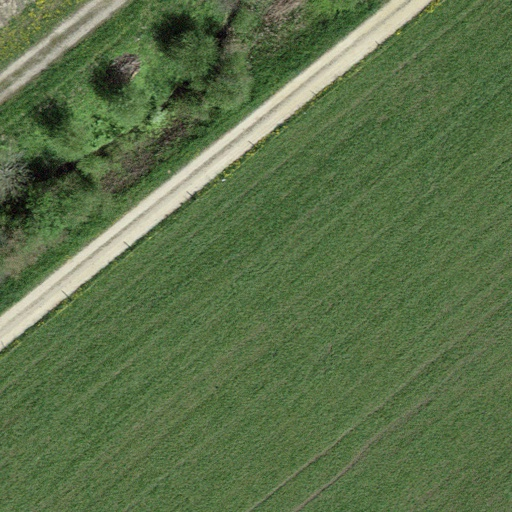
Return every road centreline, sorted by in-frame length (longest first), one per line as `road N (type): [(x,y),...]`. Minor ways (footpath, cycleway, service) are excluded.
road 1 (track): [(0,326),(407,0)]
road 2 (track): [(101,0),(0,81)]
